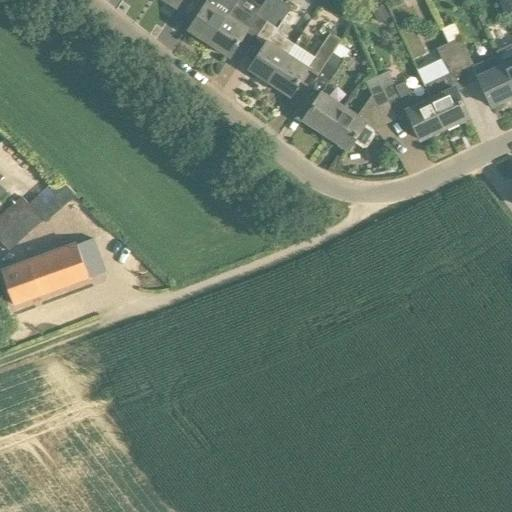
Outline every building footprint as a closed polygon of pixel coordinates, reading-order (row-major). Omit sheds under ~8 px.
[(162,0),(176,9),(182,0),(162,0)] [(209,0),(189,32),(210,46),(236,6),(235,6),(239,0),(209,0)] [(282,2),(281,1),(281,0),(266,0),(257,16),(268,23),(282,2)] [(291,8),(282,2),(268,23),(277,29),(291,8)] [(256,19),(236,6),(210,46),(230,59),(256,19)] [(479,81),(492,107),(511,97),(511,88),(497,56),(473,67),(453,24),(441,30),(448,43),(447,44),(467,87),(479,81)] [(321,72),(339,45),(342,40),(331,33),(310,65),(321,72)] [(249,71),(270,85),(288,57),(267,44),(249,71)] [(431,100),(445,129),(469,118),(457,91),(467,87),(447,44),(437,49),(449,74),(424,86),(431,100)] [(349,52),(339,45),(321,72),(318,77),(328,84),(349,52)] [(497,56),(511,88),(511,61),(502,66),(497,55),(497,56)] [(308,71),(288,57),(270,85),(290,98),(308,71)] [(389,72),(377,78),(397,120),(408,115),(420,141),(445,129),(431,100),(422,104),(403,84),(396,86),(389,72)] [(366,83),(371,95),(386,126),(397,120),(377,78),(366,83)] [(304,121),(326,135),(344,108),(322,93),(304,121)] [(357,116),(344,108),(326,135),(349,150),(353,144),(363,149),(367,149),(376,135),(375,131),(366,125),(367,123),(357,116)] [(46,224),(76,196),(58,178),(28,205),(22,197),(0,217),(0,241),(9,251),(43,220),(46,224)] [(89,278),(76,246),(3,273),(15,306),(89,278)]
